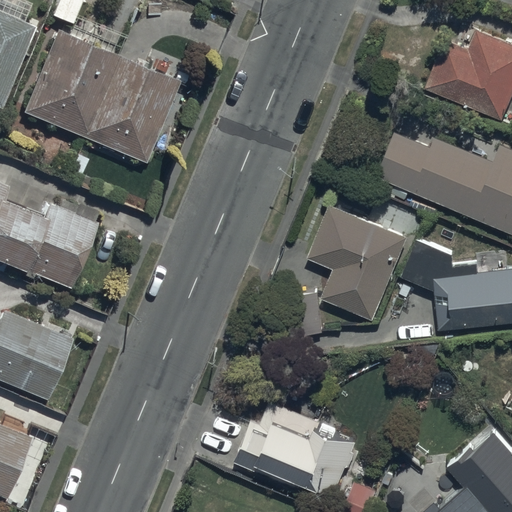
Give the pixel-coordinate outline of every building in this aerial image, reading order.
[(0,0),(0,106),(1,107),(34,28),(21,22),(29,5),(17,0),(0,0)] [(83,0),(55,0),(50,14),(75,23),(83,0)] [(467,48),(444,39),(425,89),(503,119),(511,95),(511,43),(474,29),(467,48)] [(183,84),(58,32),(25,113),(147,164),(183,84)] [(428,147),(393,133),(375,176),(511,233),(511,148),(498,143),(491,161),(433,136),(428,147)] [(0,200),(6,186),(0,183),(0,262),(70,291),(97,224),(45,203),(39,218),(0,202),(0,200)] [(408,238),(329,205),(308,257),(334,268),(321,297),(374,319),(408,238)] [(403,274),(435,289),(440,331),(511,321),(511,267),(477,272),(476,263),(452,265),(452,255),(418,240),(403,274)] [(0,378),(45,397),(69,337),(1,309),(0,310),(0,378)] [(261,422),(250,418),(234,463),(305,490),(308,482),(336,492),(355,444),(334,436),(339,424),(270,398),(261,422)] [(0,494),(5,497),(30,438),(0,425),(0,494)] [(435,501),(422,511),(509,511),(511,510),(511,489),(469,444),(446,464),(465,486),(441,507),(435,501)] [(367,511),(377,488),(353,479),(343,508),(354,511),(367,511)]
